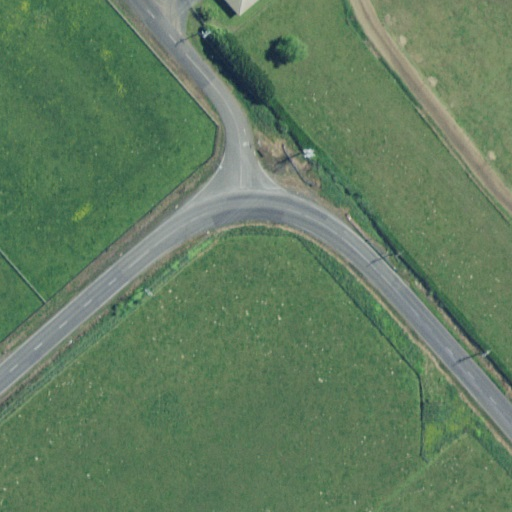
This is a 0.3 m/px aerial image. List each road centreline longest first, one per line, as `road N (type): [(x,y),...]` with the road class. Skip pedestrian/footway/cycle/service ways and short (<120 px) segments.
road 1 (tertiary): [(511,423),(355,248),(307,214),(241,203)]
road 2 (tertiary): [(241,203),(175,229),(0,375)]
road 3 (unclassified): [(241,203),(232,112),(139,0)]
road 4 (track): [(511,184),(377,0)]
